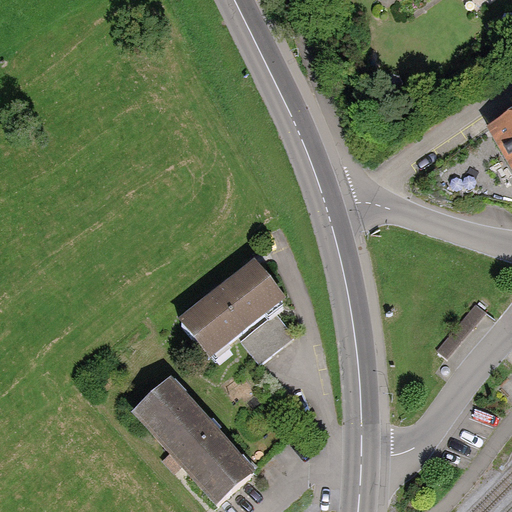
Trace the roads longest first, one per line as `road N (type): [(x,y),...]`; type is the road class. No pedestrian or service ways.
road 1 (primary): [(328,211),(354,330),(363,456)]
road 2 (primary): [(235,0),(302,137),(328,211)]
road 3 (residential): [(363,456),(417,447),(511,327)]
road 4 (residential): [(358,202),(511,86)]
road 5 (unclassified): [(511,250),(358,202)]
